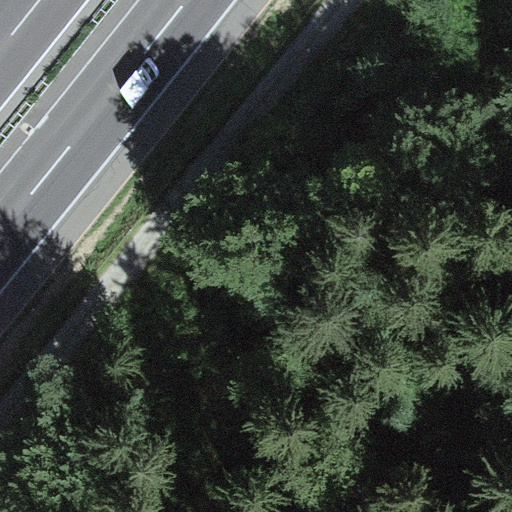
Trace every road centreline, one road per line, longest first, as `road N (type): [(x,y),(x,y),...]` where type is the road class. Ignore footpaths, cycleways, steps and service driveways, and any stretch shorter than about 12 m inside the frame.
road 1 (track): [(333,0),(0,416)]
road 2 (motorway): [(0,232),(187,0)]
